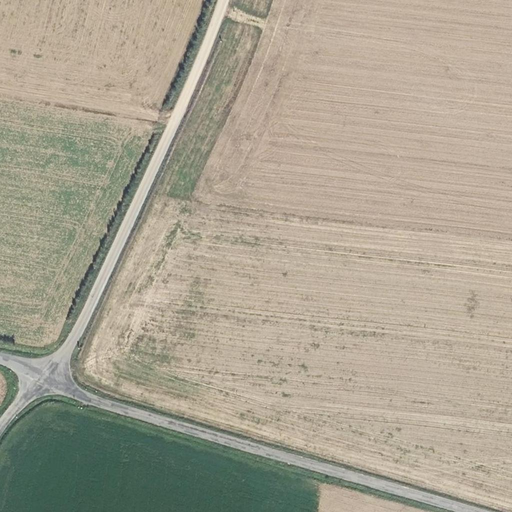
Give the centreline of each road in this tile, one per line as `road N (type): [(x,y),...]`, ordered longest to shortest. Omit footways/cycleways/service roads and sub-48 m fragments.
road 1 (tertiary): [(473,511),(132,411),(46,374)]
road 2 (unclassified): [(224,0),(174,130),(89,305),(46,374)]
